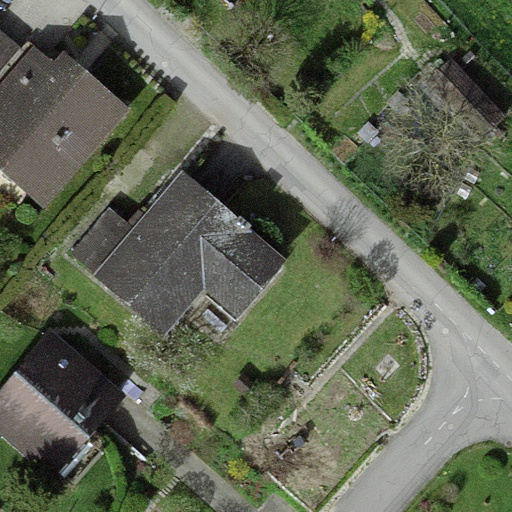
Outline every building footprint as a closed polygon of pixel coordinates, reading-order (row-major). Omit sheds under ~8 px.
[(0,30),(0,71),(20,49),(0,30)] [(480,138),(503,117),(449,60),(427,81),(480,138)] [(0,150),(2,149),(46,187),(114,108),(66,67),(56,79),(37,62),(0,105),(0,150)] [(211,273),(232,292),(267,253),(244,233),(249,228),(239,219),(234,224),(183,179),(137,234),(110,212),(74,254),(162,329),(211,273)] [(53,340),(0,399),(0,427),(45,467),(84,424),(89,428),(117,397),(53,340)]
